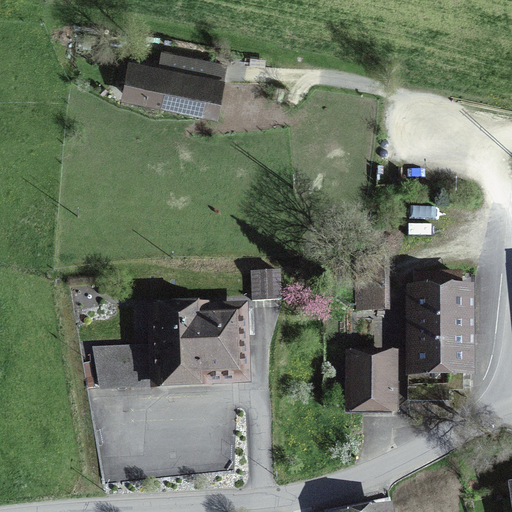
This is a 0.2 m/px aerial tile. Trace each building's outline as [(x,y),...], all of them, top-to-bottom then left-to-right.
[(163,53),(160,69),(131,63),(124,95),(201,111),(210,63),(163,53)] [(325,277),(347,276),(346,264),(325,264),(325,277)] [(251,273),(252,301),(281,299),(279,271),(251,273)] [(458,370),(463,370),(463,294),(460,294),(460,276),(417,276),(417,318),(410,318),(410,362),(417,362),(418,369),(409,369),(409,400),(447,400),(447,389),(458,389),(458,370)] [(365,285),(365,308),(385,308),(385,285),(365,285)] [(93,348),(100,386),(245,379),(242,310),(154,312),(156,345),(93,348)] [(392,408),(392,360),(351,360),(351,407),(392,408)]
